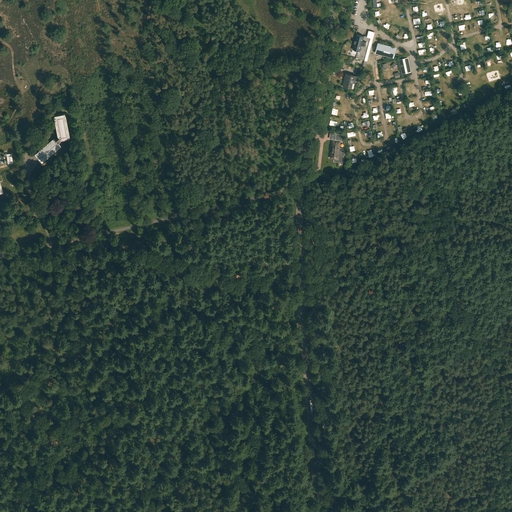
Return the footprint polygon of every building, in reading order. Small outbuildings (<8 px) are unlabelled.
[(351,56),(364,60),(370,38),(373,39),(375,32),(369,30),(367,37),(356,34),(352,49),(353,49),(351,56)] [(378,43),(375,54),(394,58),(396,48),(378,43)] [(408,57),(399,59),(402,74),(411,72),(408,57)] [(356,76),(346,73),(343,86),(351,88),(352,82),(354,82),(356,76)] [(61,146),(57,142),(60,139),(69,138),(69,135),(65,115),(64,113),(54,115),(54,117),(58,137),(55,140),(54,138),(35,155),(42,163),(61,146)] [(339,142),(333,141),(331,157),(334,158),(334,161),(342,162),(344,153),(341,152),(341,148),(339,148),(339,142)]
